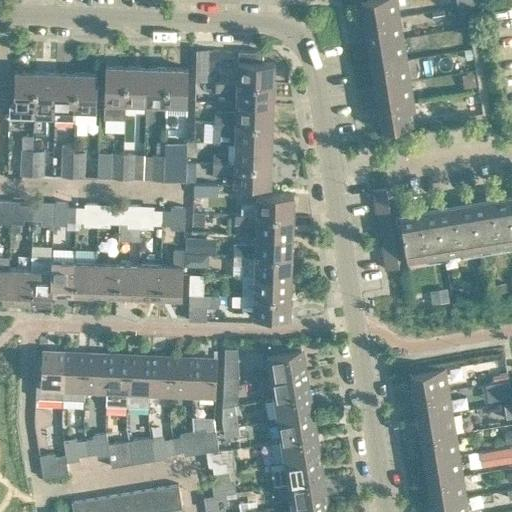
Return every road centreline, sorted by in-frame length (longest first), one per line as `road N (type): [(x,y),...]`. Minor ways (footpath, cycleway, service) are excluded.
road 1 (residential): [(35,13),(266,21),(290,31),(317,74),(333,172)]
road 2 (residential): [(333,172),(388,511)]
road 3 (residential): [(36,511),(31,498),(173,468),(194,511)]
road 4 (residential): [(0,186),(188,188)]
road 5 (residential): [(333,172),(511,141)]
